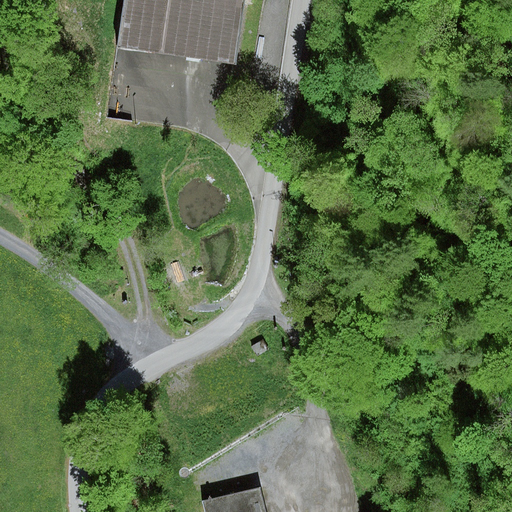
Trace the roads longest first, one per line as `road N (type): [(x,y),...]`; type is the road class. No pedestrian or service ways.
road 1 (unclassified): [(78,511),(82,442),(107,395),(210,337),(256,283),(301,0)]
road 2 (track): [(0,237),(109,320),(148,368),(129,249),(106,206),(49,142),(0,44)]
road 3 (track): [(256,283),(291,317),(311,380),(324,511)]
